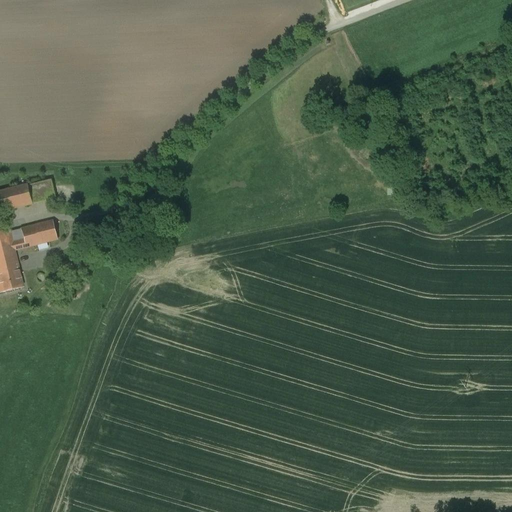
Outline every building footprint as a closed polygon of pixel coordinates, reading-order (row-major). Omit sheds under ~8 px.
[(390,180),(390,193),(403,193),(403,180),(390,180)] [(25,186),(0,192),(0,212),(30,205),(29,200),(50,194),(48,185),(27,191),(25,186)] [(126,219),(113,234),(120,240),(133,225),(126,219)] [(52,223),(0,235),(0,253),(13,251),(57,240),(52,223)] [(97,255),(85,248),(81,254),(93,262),(97,255)] [(0,253),(0,293),(22,288),(13,251),(0,253)]
